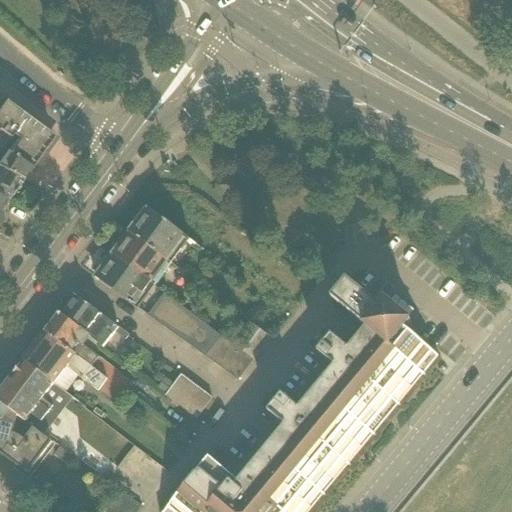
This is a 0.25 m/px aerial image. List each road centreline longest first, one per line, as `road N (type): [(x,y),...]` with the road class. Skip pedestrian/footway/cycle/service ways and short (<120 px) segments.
road 1 (secondary): [(511,129),(316,0)]
road 2 (secondary): [(124,151),(225,90),(334,72)]
road 3 (tertiary): [(367,511),(511,337)]
road 4 (tertiary): [(0,313),(124,151)]
road 5 (secondary): [(334,72),(511,162)]
road 6 (tertiary): [(124,151),(230,6)]
road 7 (residential): [(124,151),(0,50)]
road 8 (secondary): [(230,6),(334,72)]
